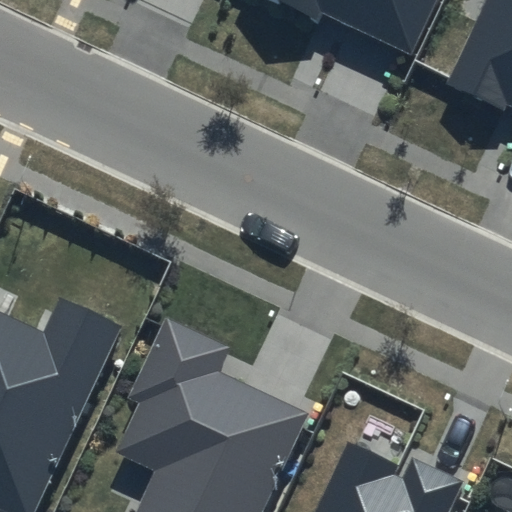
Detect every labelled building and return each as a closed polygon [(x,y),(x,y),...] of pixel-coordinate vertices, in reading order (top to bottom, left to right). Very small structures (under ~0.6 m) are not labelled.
[(278,0),(318,18),(321,11),(411,52),(435,0),(278,0)] [(511,0),(486,0),(447,84),(505,110),(507,105),(511,107),(511,0)] [(0,507),(9,511),(32,511),(121,325),(60,297),(44,332),(0,311),(0,507)] [(233,346),(167,316),(128,398),(141,404),(120,451),(157,468),(136,511),(262,511),(309,412),(221,371),(233,346)] [(450,511),(466,479),(411,454),(406,464),(347,437),(312,511),(450,511)]
